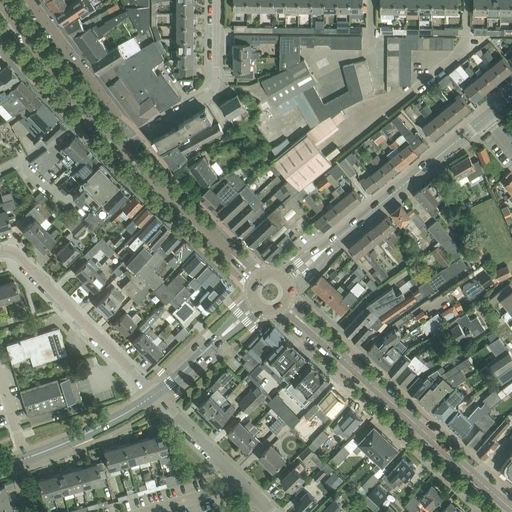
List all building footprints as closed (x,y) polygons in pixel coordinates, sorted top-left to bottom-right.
[(76,0),(46,0),(57,13),(76,0)] [(76,0),(57,13),(64,23),(72,17),(80,12),(82,15),(106,0),(76,0)] [(73,35),(91,60),(108,50),(98,36),(130,13),(140,32),(149,27),(148,0),(123,0),(126,6),(120,9),(110,14),(102,18),(103,19),(73,35)] [(194,0),(176,0),(176,13),(194,13),(194,0)] [(247,10),(246,0),(234,0),(234,10),(247,10)] [(260,10),(259,0),(246,0),(247,10),(247,13),(252,13),(252,10),(260,10)] [(273,10),(272,0),(259,0),(260,10),(273,10)] [(285,11),(285,0),(272,0),(273,10),(285,11)] [(298,11),(298,0),(285,0),(285,11),(286,11),(286,14),(291,14),(291,11),(298,11)] [(311,11),(310,0),(298,0),(298,11),(311,11)] [(324,11),(323,0),(310,0),(311,11),(324,11)] [(337,11),(336,0),(323,0),(324,11),(337,11)] [(349,11),(349,0),(336,0),(337,11),(349,11)] [(349,0),(349,11),(363,11),(362,0),(349,0)] [(394,16),(393,0),(380,0),(381,17),(394,17),(394,16)] [(406,13),(406,0),(393,0),(394,16),(399,16),(399,13),(406,13)] [(419,13),(419,0),(406,0),(406,13),(419,13)] [(432,13),(432,0),(419,0),(419,13),(419,19),(431,19),(431,13),(432,13)] [(445,13),(444,0),(432,0),(432,13),(445,13)] [(444,0),(445,13),(458,13),(458,0),(444,0)] [(487,13),(487,0),(474,0),(474,13),(487,13)] [(500,13),(499,0),(487,0),(487,13),(487,17),(501,17),(501,13),(500,13)] [(511,13),(511,0),(499,0),(500,13),(501,13),(511,13)] [(65,25),(73,35),(103,19),(102,18),(110,14),(107,9),(82,22),(79,17),(65,25)] [(194,13),(176,13),(176,26),(194,26),(194,13)] [(175,31),(176,22),(169,21),(168,31),(175,31)] [(152,26),(157,42),(159,40),(161,39),(157,26),(152,26)] [(194,26),(176,26),(176,39),(194,39),(194,26)] [(419,34),(419,29),(406,29),(406,34),(405,37),(412,37),(418,37),(419,37),(419,34)] [(234,44),(233,57),(251,57),(259,57),(259,52),(251,52),(251,44),(260,44),(260,35),(235,34),(235,36),(235,44),(234,44)] [(331,44),(331,36),(280,35),(280,71),(288,67),(300,61),(300,44),(306,44),(306,46),(314,46),(314,44),(331,44)] [(101,73),(140,50),(134,37),(118,44),(108,50),(91,60),(97,69),(101,73)] [(412,37),(405,37),(400,37),(400,42),(400,48),(400,55),(411,55),(411,49),(412,37)] [(194,39),(176,39),(176,51),(194,52),(194,39)] [(159,40),(157,42),(154,43),(161,54),(166,51),(159,40)] [(181,99),(175,91),(161,73),(158,76),(152,68),(164,59),(154,42),(142,49),(140,50),(101,73),(139,124),(159,110),(160,112),(181,99)] [(487,50),(484,53),(490,59),(493,56),(487,50)] [(194,52),(176,51),(171,51),(171,56),(176,56),(176,64),(176,65),(179,65),(179,72),(192,73),(192,65),(193,65),(195,65),(197,64),(197,58),(196,56),(194,56),(194,52)] [(490,59),(484,53),(481,56),(486,62),(490,59)] [(251,70),(251,57),(233,57),(233,70),(234,70),(234,77),(253,77),(253,70),(251,70)] [(511,68),(503,57),(493,64),(503,77),(511,69),(511,68)] [(300,61),(288,67),(301,90),(302,90),(313,84),(317,82),(304,59),(300,61)] [(367,65),(366,59),(354,62),(356,68),(367,65)] [(358,75),(357,74),(356,68),(354,62),(348,64),(352,76),(358,75)] [(9,86),(18,78),(19,77),(7,64),(0,70),(0,89),(4,86),(7,84),(9,86)] [(348,64),(343,65),(346,78),(352,76),(348,64)] [(494,84),(503,77),(493,64),(484,72),(494,84)] [(367,65),(356,68),(357,74),(369,71),(367,65)] [(468,65),(465,68),(471,75),(474,72),(468,65)] [(288,67),(280,71),(280,72),(261,80),(276,105),(301,90),(288,67)] [(455,67),(449,72),(458,83),(464,78),(455,67)] [(471,75),(465,68),(461,71),(467,78),(471,75)] [(357,74),(358,75),(359,80),(370,77),(369,71),(357,74)] [(484,92),(494,84),(484,72),(474,80),(484,92)] [(359,81),(359,80),(358,75),(352,76),(346,78),(347,84),(359,81)] [(359,80),(359,81),(360,86),(372,82),(370,77),(359,80)] [(20,79),(19,80),(8,90),(5,93),(3,90),(0,91),(0,101),(6,108),(5,109),(7,111),(8,110),(12,115),(18,111),(19,112),(27,106),(25,104),(29,101),(28,100),(34,93),(20,79)] [(474,100),(484,92),(474,80),(464,88),(474,100)] [(361,87),(360,86),(359,81),(347,84),(349,90),(361,87)] [(360,86),(361,87),(362,91),(373,88),(372,82),(360,86)] [(313,84),(302,90),(306,96),(317,90),(313,84)] [(363,97),(362,91),(361,87),(349,90),(344,93),(350,105),(363,97)] [(373,88),(362,91),(363,97),(364,98),(375,94),(373,88)] [(302,90),(301,90),(276,105),(280,113),(298,104),(311,128),(320,122),(319,120),(313,110),(310,103),(306,96),(302,90)] [(320,97),(317,90),(306,96),(310,103),(320,97)] [(448,98),(442,91),(439,94),(444,101),(448,98)] [(42,101),(34,93),(28,100),(29,101),(25,104),(27,106),(19,112),(22,118),(31,111),(42,101)] [(344,93),(339,96),(345,107),(350,105),(344,93)] [(221,104),(230,117),(240,111),(244,118),(250,114),(237,94),(221,104)] [(471,107),(469,105),(461,95),(451,103),(461,115),(471,107)] [(339,96),(334,98),(340,110),(345,107),(339,96)] [(320,97),(310,103),(313,110),(324,104),(320,97)] [(334,98),(329,101),(335,112),(340,110),(334,98)] [(57,117),(49,109),(42,101),(31,111),(22,118),(19,120),(36,137),(36,138),(57,117)] [(329,101),(324,104),(313,110),(319,120),(335,112),(329,101)] [(348,106),(351,112),(361,107),(358,101),(348,106)] [(426,103),(423,106),(429,113),(432,111),(426,103)] [(452,123),(461,115),(451,103),(442,110),(452,123)] [(429,113),(423,106),(419,109),(426,116),(429,113)] [(189,133),(212,119),(210,116),(205,107),(184,120),(185,121),(179,124),(153,139),(156,138),(161,148),(160,149),(159,149),(161,151),(171,145),(190,135),(189,133)] [(452,123),(442,110),(433,118),(442,130),(452,123)] [(311,128),(306,132),(316,144),(317,145),(332,133),(330,130),(337,125),(337,124),(330,116),(320,122),(311,128)] [(428,144),(419,133),(415,135),(397,116),(391,120),(403,134),(402,134),(418,152),(428,144)] [(66,127),(59,119),(57,117),(36,138),(36,137),(32,141),(38,147),(44,141),(45,142),(66,127)] [(432,138),(442,130),(433,118),(422,126),(432,138)] [(394,127),(389,121),(382,127),(387,133),(394,127)] [(218,122),(171,148),(163,154),(174,168),(182,161),(187,157),(184,153),(223,132),(218,122)] [(375,140),(378,144),(386,138),(380,130),(372,136),(375,140)] [(316,144),(306,132),(272,160),(274,162),(275,161),(291,178),(301,188),(303,187),(310,180),(332,163),(317,145),(316,144)] [(408,160),(418,152),(402,134),(396,140),(393,142),(408,160)] [(87,148),(74,135),(74,136),(62,148),(67,153),(66,153),(62,149),(59,152),(63,156),(59,160),(67,168),(68,167),(87,148)] [(398,168),(408,160),(393,142),(389,145),(393,150),(388,154),(391,158),(391,159),(398,168)] [(482,163),(489,159),(484,147),(477,150),(482,163)] [(92,153),(87,148),(68,167),(70,169),(66,173),(69,176),(71,174),(92,153)] [(51,155),(47,150),(29,162),(33,168),(51,155)] [(339,162),(350,176),(356,171),(351,165),(358,159),(354,154),(352,152),(345,157),(339,162)] [(92,153),(71,174),(79,182),(87,174),(87,173),(100,161),(92,153)] [(478,160),(473,163),(468,155),(451,166),(459,178),(466,174),(470,180),(484,172),(478,160)] [(217,176),(203,157),(189,167),(203,186),(217,176)] [(389,176),(398,168),(391,159),(381,166),(389,176)] [(119,181),(119,180),(110,171),(100,161),(87,173),(87,174),(79,182),(72,189),(73,189),(74,188),(76,191),(72,195),(77,201),(81,197),(93,208),(96,211),(92,215),(90,212),(83,218),(95,230),(118,206),(117,207),(115,205),(129,191),(120,181),(119,181)] [(379,184),(389,176),(381,166),(371,174),(379,184)] [(246,184),(251,180),(238,167),(233,170),(230,172),(224,176),(225,177),(217,183),(212,186),(211,185),(198,195),(212,208),(222,198),(226,202),(228,199),(229,200),(246,184)] [(511,173),(510,171),(501,180),(511,192),(511,173)] [(330,173),(326,176),(331,182),(336,188),(340,185),(336,179),(330,173)] [(369,193),(379,184),(371,174),(365,179),(364,177),(360,181),(369,193)] [(326,176),(317,184),(321,189),(331,182),(326,176)] [(291,178),(286,182),(292,193),(293,195),(301,188),(291,178)] [(310,180),(303,187),(308,193),(316,187),(310,180)] [(430,181),(414,194),(432,216),(439,210),(435,204),(443,197),(430,181)] [(286,182),(281,187),(288,196),(291,194),(292,193),(286,182)] [(227,222),(228,221),(256,194),(246,184),(229,200),(228,199),(226,202),(224,204),(224,205),(217,211),(227,222)] [(65,195),(72,188),(69,185),(62,192),(65,195)] [(361,199),(353,189),(348,194),(340,185),(336,188),(337,189),(351,207),(361,199)] [(303,187),(301,188),(293,195),(297,202),(305,196),(314,207),(317,204),(308,193),(303,187)] [(351,207),(337,189),(336,188),(332,192),(339,201),(334,205),(342,215),(351,207)] [(16,189),(7,192),(9,197),(18,194),(16,189)] [(142,203),(132,193),(108,217),(113,222),(121,215),(119,213),(123,208),(130,215),(142,203)] [(301,215),(305,211),(297,202),(293,195),(292,193),(291,194),(288,196),(244,237),(255,247),(278,226),(279,227),(285,221),(298,236),(310,225),(308,223),(301,215)] [(260,207),(264,203),(256,194),(228,221),(236,229),(235,229),(236,230),(260,207)] [(0,202),(0,230),(10,227),(11,227),(5,210),(15,207),(12,198),(0,202)] [(333,222),(324,213),(321,209),(318,203),(317,204),(314,207),(317,211),(316,212),(319,217),(314,221),(323,231),(333,222)] [(333,222),(342,215),(334,205),(332,203),(326,207),(328,209),(324,213),(333,222)] [(401,204),(391,213),(400,224),(410,216),(412,218),(419,228),(424,224),(416,214),(412,209),(407,212),(405,209),(401,204)] [(152,213),(145,205),(124,227),(132,234),(152,213)] [(32,241),(45,229),(39,223),(45,218),(33,206),(25,214),(32,221),(22,230),(32,241)] [(502,211),(504,215),(510,213),(511,211),(511,210),(510,212),(508,209),(507,206),(501,208),(503,211),(502,211)] [(255,224),(252,221),(265,211),(260,207),(236,230),(242,236),(255,224)] [(161,221),(154,214),(125,244),(127,246),(130,245),(135,249),(161,221)] [(71,231),(83,219),(78,215),(67,226),(71,231)] [(387,216),(378,224),(389,237),(392,234),(389,230),(395,225),(387,216)] [(88,225),(83,219),(71,231),(76,236),(88,225)] [(441,244),(454,260),(464,253),(437,220),(428,227),(441,244)] [(153,248),(170,229),(162,222),(125,262),(127,264),(133,269),(135,271),(155,250),(153,248)] [(389,237),(378,224),(368,232),(376,241),(382,236),(385,240),(389,237)] [(50,234),(45,229),(32,241),(42,251),(55,239),(54,239),(60,233),(56,228),(50,234)] [(279,245),(288,236),(289,236),(284,231),(261,253),(269,260),(282,248),(279,245)] [(135,271),(142,279),(152,269),(151,267),(160,257),(162,259),(180,239),(173,232),(155,250),(135,271)] [(366,249),(376,241),(368,232),(358,240),(366,249)] [(123,238),(118,233),(111,241),(116,246),(123,238)] [(89,249),(94,254),(106,242),(101,237),(89,249)] [(393,243),(389,237),(385,240),(390,246),(393,243)] [(369,253),(366,249),(358,240),(349,247),(356,257),(362,252),(365,256),(369,253)] [(66,264),(79,251),(69,241),(56,254),(66,264)] [(174,269),(192,250),(184,242),(174,253),(175,254),(167,262),(174,269)] [(120,250),(116,255),(122,260),(126,255),(120,250)] [(205,262),(194,251),(194,252),(182,265),(184,267),(166,286),(175,294),(205,262)] [(388,275),(374,258),(369,253),(365,256),(376,270),(370,274),(378,282),(388,275)] [(105,263),(111,269),(120,261),(113,254),(105,263)] [(74,272),(75,273),(75,272),(84,281),(95,270),(101,265),(97,260),(94,262),(90,257),(74,272)] [(113,270),(117,275),(126,266),(122,261),(113,270)] [(212,269),(205,262),(175,294),(169,301),(176,308),(184,299),(188,295),(212,269)] [(511,274),(507,265),(495,271),(500,280),(511,274)] [(358,266),(353,271),(357,275),(361,278),(365,274),(358,266)] [(131,298),(146,283),(142,279),(135,271),(133,269),(131,271),(132,280),(123,289),(127,293),(127,294),(131,298)] [(162,282),(163,280),(152,269),(142,279),(146,283),(151,288),(154,291),(162,282)] [(208,288),(209,289),(220,276),(212,269),(188,295),(192,299),(203,287),(206,290),(205,290),(206,291),(208,288)] [(99,274),(95,270),(84,281),(92,290),(92,291),(106,277),(101,272),(99,274)] [(463,284),(463,288),(469,298),(474,298),(479,295),(480,290),(484,287),(486,289),(498,281),(490,270),(478,278),(473,281),(468,280),(463,284)] [(419,282),(424,279),(420,273),(415,275),(419,282)] [(320,293),(329,282),(322,275),(312,285),(320,293)] [(209,289),(199,300),(209,309),(218,299),(221,297),(230,287),(220,277),(209,289)] [(14,281),(2,284),(7,301),(19,297),(14,281)] [(358,281),(350,289),(358,296),(365,287),(358,281)] [(175,294),(166,286),(162,282),(154,291),(153,291),(166,304),(169,301),(175,294)] [(327,299),(336,289),(329,282),(320,293),(327,299)] [(511,306),(511,285),(510,282),(509,283),(489,299),(494,306),(501,300),(509,309),(511,306)] [(151,288),(146,283),(131,298),(136,303),(151,288)] [(334,306),(344,296),(347,292),(340,286),(336,289),(327,299),(334,306)] [(124,297),(118,290),(114,287),(110,291),(95,305),(96,306),(96,305),(105,315),(124,297)] [(352,337),(375,311),(378,314),(404,295),(401,291),(396,294),(391,287),(366,304),(367,305),(344,330),(352,337)] [(342,313),(358,296),(350,289),(347,292),(344,296),(334,306),(342,313)] [(386,322),(416,301),(409,291),(404,295),(378,314),(385,320),(386,322)] [(176,308),(172,312),(175,315),(187,301),(184,299),(176,308)] [(463,309),(462,305),(468,303),(467,299),(447,307),(450,315),(463,309)] [(145,320),(150,324),(161,313),(165,309),(161,305),(145,320)] [(425,316),(432,311),(428,305),(421,310),(425,316)] [(511,306),(509,309),(501,315),(506,321),(511,316),(511,306)] [(385,320),(378,314),(375,311),(352,337),(359,343),(368,333),(369,333),(369,332),(372,329),(371,327),(372,325),(377,329),(385,320)] [(140,317),(136,312),(131,317),(125,312),(119,318),(118,318),(117,319),(117,320),(114,323),(124,333),(140,317)] [(437,313),(420,324),(427,333),(443,322),(437,313)] [(460,316),(449,323),(462,343),(484,329),(477,316),(471,320),(466,313),(460,317),(460,316)] [(132,342),(133,343),(134,343),(135,344),(135,345),(136,346),(136,347),(139,350),(140,350),(141,351),(151,341),(157,335),(148,326),(132,342)] [(174,336),(179,341),(188,332),(183,327),(174,336)] [(247,351),(242,357),(246,360),(244,363),(244,366),(251,372),(264,358),(285,336),(275,327),(272,330),(269,328),(264,333),(262,331),(245,349),(247,351)] [(58,328),(6,344),(11,361),(30,356),(32,365),(67,354),(58,328)] [(389,347),(392,343),(401,337),(395,328),(382,338),(383,340),(378,345),(375,343),(367,351),(377,360),(389,347)] [(439,332),(434,335),(438,342),(443,339),(439,332)] [(285,336),(264,358),(269,362),(284,377),(285,376),(289,380),(308,359),(304,356),(305,355),(297,348),(297,349),(293,345),(293,344),(285,336)] [(508,350),(505,345),(499,337),(495,339),(488,344),(497,357),(508,350)] [(151,341),(141,351),(142,352),(142,353),(146,357),(146,356),(147,357),(147,358),(148,357),(149,359),(150,360),(166,344),(161,339),(156,345),(151,341)] [(399,355),(389,347),(377,360),(387,369),(399,355)] [(496,377),(511,365),(511,355),(508,350),(497,357),(487,364),(496,377)] [(395,376),(411,359),(404,353),(388,370),(395,376)] [(430,359),(424,363),(419,358),(415,355),(411,359),(395,376),(404,385),(416,372),(418,374),(429,367),(435,364),(433,359),(431,360),(430,359)] [(430,408),(448,388),(449,389),(453,385),(467,378),(461,369),(472,362),(468,357),(449,369),(448,369),(441,374),(438,376),(440,379),(432,387),(430,385),(419,398),(430,408)] [(264,358),(259,363),(264,368),(269,362),(264,358)] [(289,380),(284,385),(305,404),(330,378),(321,370),(321,371),(317,367),(309,359),(308,359),(289,380)] [(432,380),(438,376),(441,374),(448,369),(446,364),(438,369),(437,368),(427,375),(423,379),(419,375),(407,388),(417,397),(432,380)] [(511,377),(511,365),(496,377),(501,385),(511,377)] [(216,379),(223,385),(234,374),(230,370),(223,372),(216,379)] [(251,372),(249,374),(258,384),(262,380),(257,374),(252,370),(251,372)] [(75,389),(76,388),(76,387),(77,387),(77,386),(73,373),(19,390),(28,416),(55,408),(55,407),(56,407),(56,406),(56,405),(56,404),(60,403),(61,406),(81,400),(78,391),(75,392),(75,389)] [(244,407),(262,389),(257,384),(239,402),(244,407)] [(444,420),(456,407),(453,405),(463,394),(455,387),(450,393),(450,394),(446,399),(443,396),(431,409),(444,420)] [(207,417),(220,405),(227,398),(217,389),(199,407),(203,411),(202,412),(207,417)] [(245,416),(267,394),(262,389),(261,390),(256,395),(240,412),(244,416),(245,416)] [(323,394),(304,414),(309,419),(310,420),(316,413),(324,421),(332,413),(343,401),(338,396),(339,395),(334,391),(333,392),(332,391),(326,398),(323,394)] [(462,436),(485,410),(488,413),(491,410),(490,409),(501,399),(496,393),(493,391),(483,399),(485,402),(480,406),(477,404),(454,429),(462,436)] [(454,429),(477,404),(474,401),(463,413),(458,409),(447,422),(446,423),(454,429)] [(218,426),(232,411),(228,407),(225,410),(220,405),(207,417),(213,422),(214,422),(218,426)] [(268,427),(273,432),(284,421),(271,407),(269,409),(270,410),(269,412),(273,415),(274,415),(277,418),(268,427)] [(447,422),(458,409),(456,407),(444,420),(447,422)] [(351,409),(339,421),(334,427),(339,432),(344,426),(349,431),(361,419),(351,409)] [(495,420),(488,413),(485,410),(462,436),(472,445),(495,420)] [(304,414),(300,419),(305,423),(309,419),(304,414)] [(505,418),(476,449),(485,457),(499,442),(495,439),(510,422),(505,418)] [(237,441),(253,424),(249,420),(244,425),(239,421),(228,432),(237,441)] [(290,427),(284,421),(273,432),(279,438),(290,427)] [(247,450),(257,439),(253,435),(258,429),(253,424),(237,441),(237,442),(238,441),(247,450)] [(374,427),(353,450),(357,454),(362,448),(364,450),(365,449),(371,455),(387,437),(381,432),(380,433),(374,427)] [(328,435),(323,430),(312,442),(318,447),(328,435)] [(167,450),(166,445),(162,433),(152,436),(158,456),(160,464),(170,461),(168,453),(167,451),(167,450)] [(158,456),(152,436),(143,439),(148,458),(158,456)] [(392,442),(387,437),(371,455),(377,459),(375,461),(377,463),(372,468),(376,472),(397,449),(391,443),(392,442)] [(148,458),(143,439),(133,442),(139,461),(140,467),(150,464),(148,458)] [(139,461),(133,442),(123,445),(129,464),(139,461)] [(129,464),(123,445),(114,447),(119,467),(129,464)] [(273,470),(285,458),(271,445),(259,457),(273,470)] [(315,452),(311,448),(309,445),(303,451),(300,454),(306,461),(315,452)] [(332,458),(339,464),(350,452),(343,446),(332,458)] [(119,467),(114,447),(104,450),(109,469),(119,467)] [(511,450),(510,452),(511,454),(500,468),(508,474),(508,475),(511,478),(511,450)] [(405,460),(403,458),(393,468),(394,468),(388,474),(389,475),(388,476),(392,479),(393,478),(394,479),(398,483),(401,482),(405,479),(415,469),(413,467),(415,466),(411,462),(409,464),(406,460),(406,459),(405,460)] [(292,489),(298,483),(299,482),(304,477),(299,472),(304,467),(299,462),(282,480),(292,489)] [(96,463),(86,466),(92,485),(102,482),(96,463)] [(328,474),(333,469),(327,463),(323,466),(313,476),(318,481),(326,472),(328,474)] [(92,485),(86,466),(77,468),(82,488),(92,485)] [(82,488),(77,468),(67,471),(72,490),(82,488)] [(72,490),(67,471),(57,474),(63,493),(72,490)] [(335,472),(329,478),(337,486),(343,480),(335,472)] [(63,493),(57,474),(48,477),(53,496),(63,493)] [(362,485),(368,491),(378,479),(373,474),(362,485)] [(53,496),(48,477),(38,479),(43,499),(53,496)] [(147,492),(145,484),(138,486),(140,490),(137,491),(138,495),(147,492)] [(381,508),(391,497),(378,485),(368,494),(381,508)] [(425,493),(420,498),(431,509),(436,504),(444,496),(432,485),(424,493),(425,493)] [(304,511),(306,511),(317,501),(307,491),(295,503),(300,508),(304,511)] [(0,507),(10,504),(7,495),(0,496),(0,507)] [(405,505),(413,511),(414,511),(418,508),(415,505),(419,501),(414,496),(405,505)] [(337,511),(335,510),(339,506),(334,501),(323,511),(337,511)] [(440,511),(463,511),(460,509),(459,510),(451,503),(451,502),(440,511)]
